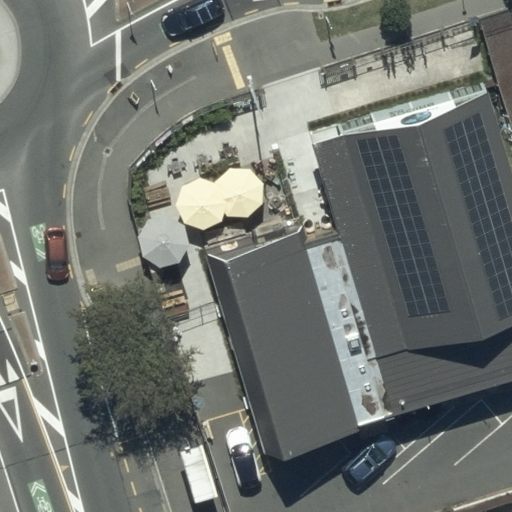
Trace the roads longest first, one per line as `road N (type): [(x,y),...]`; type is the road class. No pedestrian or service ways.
road 1 (tertiary): [(0,245),(83,511)]
road 2 (secondary): [(58,5),(68,46),(64,87),(45,124),(0,158)]
